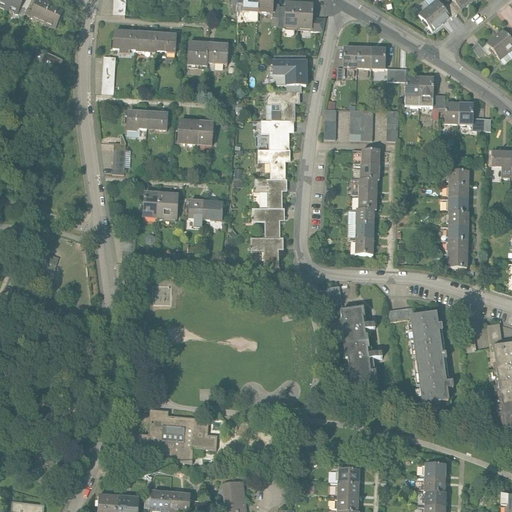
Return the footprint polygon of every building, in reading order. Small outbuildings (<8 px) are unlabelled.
[(13,0),(0,0),(0,11),(7,15),(13,0)] [(13,0),(7,15),(18,19),(20,16),(26,0),(13,0)] [(32,21),(39,4),(28,0),(26,0),(20,16),(32,21)] [(67,12),(40,0),(39,4),(32,21),(31,23),(58,34),(67,12)] [(113,0),(113,16),(124,17),(125,0),(113,0)] [(231,0),(231,13),(243,14),(244,0),(231,0)] [(258,18),(258,0),(244,0),(243,14),(243,18),(258,18)] [(274,6),(274,0),(258,0),(258,18),(274,19),(274,6)] [(467,0),(448,0),(451,3),(460,13),(471,4),(467,0)] [(434,2),(416,17),(431,35),(449,20),(442,11),(434,2)] [(451,3),(442,11),(449,20),(450,21),(460,13),(451,3)] [(301,6),(286,5),(286,7),(285,29),(285,32),(300,33),(301,6)] [(286,7),(274,6),(274,19),(273,28),(285,29),(286,7)] [(316,7),(301,6),(300,33),(315,33),(315,20),(316,7)] [(325,20),(315,20),(315,33),(322,34),(325,20)] [(511,44),(501,32),(484,46),(485,47),(481,50),(485,55),(487,58),(492,54),(499,63),(511,52),(511,44)] [(112,51),(135,52),(136,35),(113,34),(112,51)] [(144,52),(155,52),(156,36),(136,35),(135,52),(135,54),(144,54),(144,52)] [(155,53),(174,54),(175,37),(156,36),(155,52),(155,53)] [(185,44),(185,73),(206,73),(206,69),(207,45),(185,44)] [(227,45),(207,45),(206,69),(227,69),(227,45)] [(485,55),(481,50),(477,45),(470,51),(478,60),(485,55)] [(355,73),(355,52),(341,52),(341,71),(341,73),(343,73),(355,73)] [(368,73),(368,52),(355,52),(355,73),(368,73)] [(368,73),(383,73),(383,52),(368,52),(368,73)] [(306,59),(272,59),(272,80),(287,80),(287,95),(300,95),(301,95),(301,78),(306,78),(306,59)] [(101,95),(113,96),(115,61),(103,60),(101,95)] [(405,72),(386,72),(386,84),(403,84),(403,81),(405,81),(405,72)] [(403,103),(417,103),(418,81),(405,81),(403,81),(403,84),(403,103)] [(417,103),(433,103),(433,99),(433,81),(418,81),(417,103)] [(287,95),(266,95),(266,107),(281,107),(281,122),(296,122),(296,107),(300,107),(300,95),(287,95)] [(445,99),(433,99),(433,103),(433,112),(443,112),(443,107),(444,107),(445,99)] [(457,130),(457,107),(444,107),(443,107),(443,112),(442,130),(457,130)] [(472,122),(472,107),(457,107),(457,130),(472,130),(472,122)] [(335,143),(336,112),(323,112),(322,142),(335,143)] [(348,113),(348,143),(372,144),(373,113),(348,113)] [(385,114),(385,144),(397,144),(397,114),(385,114)] [(147,117),(127,116),(127,129),(146,130),(147,117)] [(167,118),(147,117),(146,130),(155,130),(155,132),(166,133),(167,118)] [(490,122),(472,122),(472,130),(472,133),(490,134),(490,122)] [(177,146),(197,147),(198,125),(179,124),(177,146)] [(293,124),(259,125),(259,137),(275,137),(275,152),(289,152),(289,137),(293,137),(293,124)] [(197,147),(211,148),(213,126),(198,125),(197,147)] [(125,147),(113,146),(112,176),(124,177),(125,147)] [(290,154),(256,154),(256,166),(271,166),(271,181),(286,181),(285,167),(290,166),(290,154)] [(378,154),(359,154),(359,169),(378,170),(378,154)] [(510,156),(490,156),(490,173),(500,174),(500,182),(509,182),(510,166),(510,156)] [(378,185),(378,170),(359,169),(358,185),(375,185),(378,185)] [(444,183),(466,184),(466,171),(444,171),(444,183)] [(287,182),(253,183),(253,195),(268,195),(268,210),(282,210),(282,195),(287,195),(287,182)] [(443,201),(465,201),(466,184),(444,183),(443,201)] [(375,199),(375,185),(358,185),(356,185),(356,199),(375,199)] [(143,220),(156,221),(157,197),(144,196),(143,220)] [(156,221),(176,222),(178,198),(157,197),(156,221)] [(375,214),(375,199),(356,199),(355,214),(373,214),(375,214)] [(447,217),(465,217),(465,201),(443,201),(443,217),(447,217)] [(202,222),(203,205),(189,205),(188,221),(194,221),(193,229),(201,230),(202,222)] [(223,207),(203,205),(202,222),(222,223),(223,207)] [(285,212),(250,213),(251,225),(266,225),(264,240),(280,240),(280,225),(285,225),(285,212)] [(372,230),(373,214),(355,214),(353,214),(353,229),(372,230)] [(465,217),(447,217),(446,230),(467,231),(467,217),(465,217)] [(372,246),(372,230),(353,229),(353,246),(372,246)] [(467,231),(446,230),(446,244),(467,245),(467,231)] [(135,235),(123,235),(121,265),(133,265),(135,235)] [(152,237),(149,237),(146,240),(145,246),(148,249),(151,249),(155,247),(155,241),(152,237)] [(264,240),(250,240),(250,250),(263,249),(263,269),(260,269),(260,275),(279,278),(279,269),(278,269),(278,247),(283,247),(282,240),(280,240),(264,240)] [(467,245),(446,244),(446,259),(466,259),(467,245)] [(372,260),(372,246),(353,246),(352,260),(372,260)] [(59,262),(49,259),(46,267),(57,270),(59,262)] [(466,259),(446,259),(445,273),(466,273),(466,259)] [(54,275),(48,273),(48,275),(40,273),(37,284),(51,288),(54,275)] [(343,314),(340,291),(328,292),(331,316),(343,314)] [(367,323),(366,314),(342,317),(344,326),(341,327),(345,352),(370,348),(369,341),(368,342),(367,336),(377,335),(376,329),(366,331),(365,324),(367,323)] [(440,319),(412,323),(416,352),(443,348),(442,337),(445,337),(444,330),(441,331),(440,319)] [(489,351),(502,349),(499,328),(486,330),(489,351)] [(466,355),(476,353),(473,331),(462,333),(466,355)] [(371,354),(370,348),(345,352),(347,366),(350,365),(355,398),(380,394),(378,377),(373,378),(371,365),(384,363),(383,358),(370,360),(369,355),(371,354)] [(445,360),(443,348),(416,352),(420,381),(448,377),(446,366),(449,366),(448,359),(445,360)] [(511,350),(491,353),(494,377),(511,373),(511,350)] [(511,373),(494,377),(499,408),(511,406),(511,373)] [(449,388),(448,377),(420,381),(424,411),(452,407),(450,395),(456,394),(455,387),(449,388)] [(511,406),(499,408),(503,436),(511,435),(511,406)] [(168,415),(150,414),(148,438),(140,438),(139,455),(167,457),(167,466),(192,467),(193,452),(216,453),(217,439),(207,439),(208,423),(167,420),(168,415)] [(426,484),(448,484),(448,470),(426,470),(426,484)] [(338,488),(361,488),(361,476),(339,475),(338,488)] [(246,511),(243,482),(222,484),(225,511),(246,511)] [(426,499),(447,499),(448,484),(426,484),(425,499),(426,499)] [(338,502),(360,503),(361,488),(338,488),(338,502)] [(151,511),(170,511),(172,493),(153,491),(151,511)] [(170,511),(190,511),(192,494),(172,493),(170,511)] [(118,511),(120,496),(99,494),(97,511),(118,511)] [(138,511),(140,497),(120,496),(118,511),(138,511)] [(426,511),(447,511),(447,499),(426,499),(426,511)] [(359,511),(360,503),(338,502),(337,511),(359,511)]
